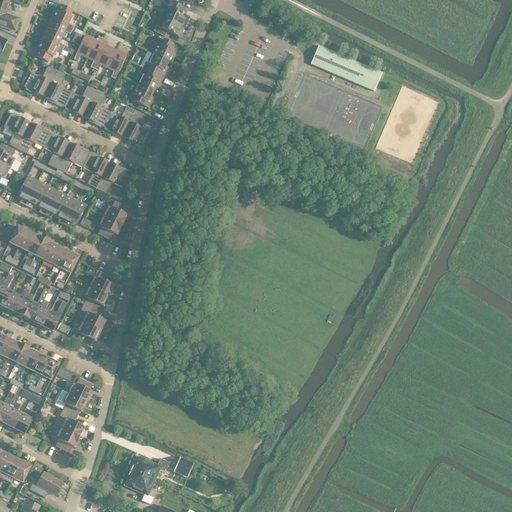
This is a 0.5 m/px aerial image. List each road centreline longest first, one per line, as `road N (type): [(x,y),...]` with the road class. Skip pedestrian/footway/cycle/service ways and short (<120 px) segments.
road 1 (residential): [(151,167),(214,0)]
road 2 (residential): [(151,167),(3,92)]
road 3 (residential): [(130,271),(0,204)]
road 4 (residential): [(108,376),(0,322)]
